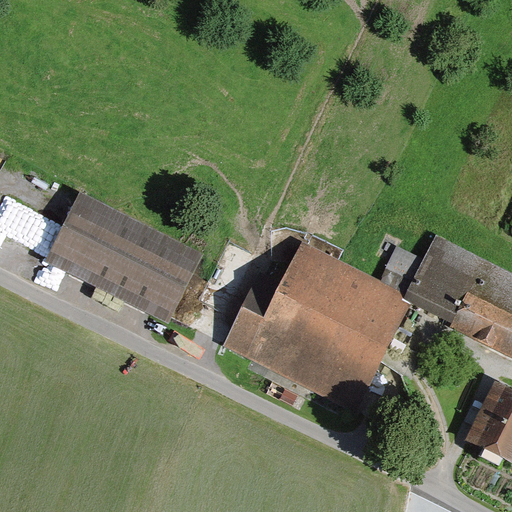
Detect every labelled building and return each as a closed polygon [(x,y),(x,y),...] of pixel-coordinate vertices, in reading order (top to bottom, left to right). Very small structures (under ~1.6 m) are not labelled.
[(205,259),(87,201),(53,268),(172,326),(205,259)] [(511,276),(442,240),(429,263),(398,247),(378,287),(511,357),(511,276)] [(287,295),(261,282),(226,351),(355,417),(411,309),(307,255),(287,295)] [(400,352),(390,370),(409,379),(418,361),(400,352)] [(511,390),(503,386),(474,442),(511,461),(511,390)]
